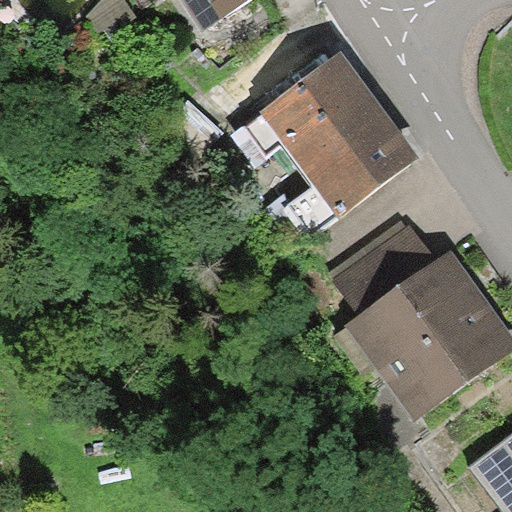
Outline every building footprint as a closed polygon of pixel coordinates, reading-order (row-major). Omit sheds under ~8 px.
[(178,0),(201,35),(254,0),(178,0)] [(369,96),(341,60),(250,130),(269,155),(282,144),(316,188),(285,211),(310,243),(418,159),(369,96)] [(333,282),(362,321),(440,263),(411,224),(333,282)] [(362,321),(350,330),(418,420),(511,348),(511,332),(484,296),(453,254),(440,263),(362,321)] [(511,511),(511,438),(471,470),(502,511),(511,511)]
